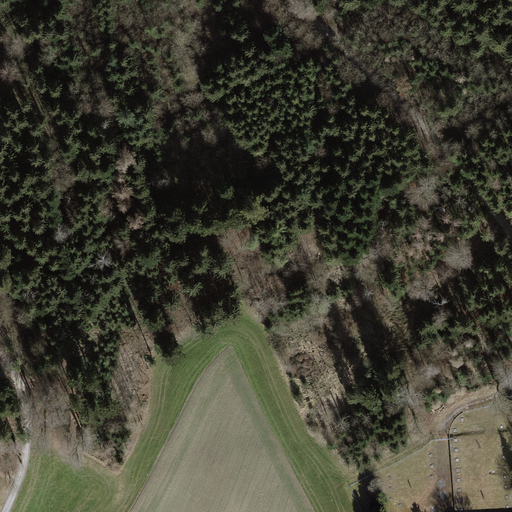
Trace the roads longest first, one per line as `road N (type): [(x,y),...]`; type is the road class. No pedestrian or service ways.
road 1 (track): [(511,237),(442,148),(293,0)]
road 2 (track): [(0,344),(25,392),(31,435),(5,511)]
road 3 (track): [(511,387),(442,421),(447,511)]
